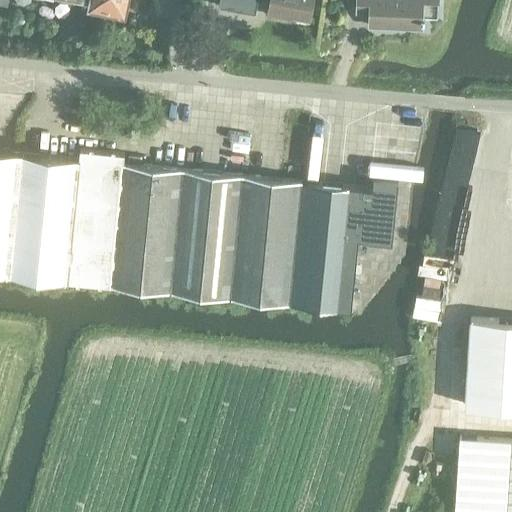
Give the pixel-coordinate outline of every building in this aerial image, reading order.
[(127,10),(127,8),(128,0),(89,0),(89,3),(125,10),(125,9),(127,10)] [(219,0),(219,6),(256,12),(257,0),(219,0)] [(269,0),(267,14),(282,17),(283,15),(309,20),(312,0),(269,0)] [(423,27),(423,15),(437,15),(437,0),(356,0),(356,11),(369,12),(369,25),(423,27)] [(456,122),(431,246),(450,250),(460,203),(466,204),(481,127),(456,122)] [(103,282),(112,283),(124,160),(124,152),(115,151),(116,148),(112,148),(111,150),(94,148),(94,146),(90,146),(89,148),(80,147),(79,156),(0,147),(0,271),(76,279),(76,281),(80,282),(80,280),(98,281),(98,284),(102,284),(103,282)] [(124,160),(112,283),(292,301),(304,178),(124,160)] [(363,184),(304,178),(292,301),(351,307),(359,236),(367,237),(367,238),(392,240),(398,178),(373,175),(372,186),(363,185),(363,184)] [(511,318),(471,316),(465,404),(511,406),(511,318)] [(511,511),(511,437),(459,435),(454,511),(511,511)]
